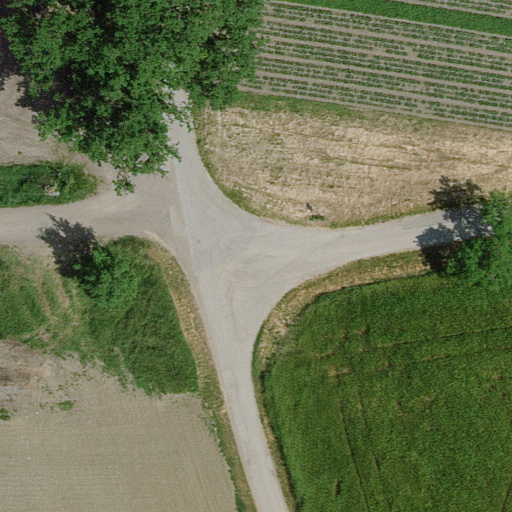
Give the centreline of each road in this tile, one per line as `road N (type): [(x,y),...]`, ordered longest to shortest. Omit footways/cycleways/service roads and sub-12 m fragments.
road 1 (track): [(176,0),(185,147),(275,511)]
road 2 (unclassified): [(210,262),(511,220)]
road 3 (track): [(0,227),(84,224),(198,197)]
